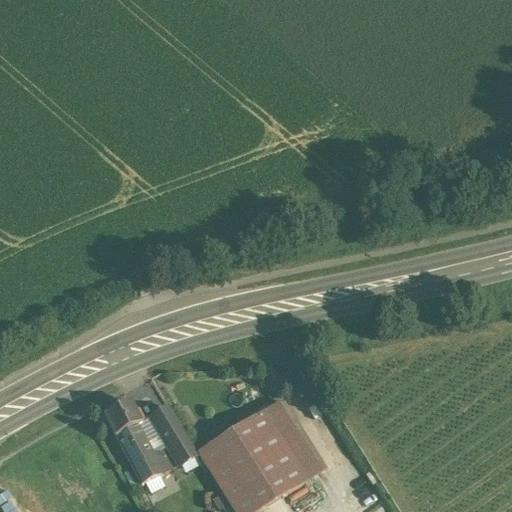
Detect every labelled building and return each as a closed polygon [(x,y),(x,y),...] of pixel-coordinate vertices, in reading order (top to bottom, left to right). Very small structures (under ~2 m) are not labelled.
[(130,406),(105,420),(117,441),(136,431),(141,428),(130,406)] [(281,407),(266,416),(309,485),(324,475),(281,407)] [(182,469),(198,459),(168,411),(152,422),(182,469)] [(266,416),(198,459),(231,511),(265,511),(309,485),(266,416)] [(136,431),(117,441),(132,470),(151,460),(136,431)] [(151,460),(132,470),(142,489),(161,478),(151,460)]
